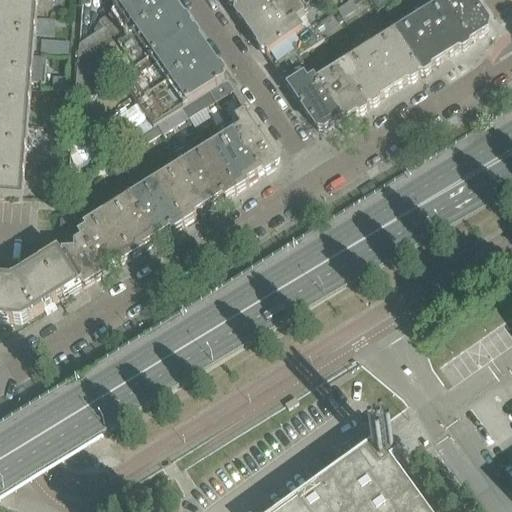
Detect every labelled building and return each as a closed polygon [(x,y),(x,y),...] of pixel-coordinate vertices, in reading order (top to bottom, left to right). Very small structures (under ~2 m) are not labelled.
[(37,0),(0,0),(0,54),(34,58),(36,30),(51,31),(52,22),(36,21),(37,0)] [(192,35),(167,0),(131,0),(119,8),(100,22),(94,35),(96,37),(108,56),(119,49),(136,71),(121,82),(122,83),(192,35)] [(225,0),(235,13),(253,0),(225,0)] [(304,34),(299,26),(306,21),(291,0),(253,0),(235,13),(267,59),(287,46),(304,34)] [(376,0),(373,2),(377,9),(388,2),(386,0),(376,0)] [(489,29),(468,0),(448,0),(442,4),(445,8),(420,24),(444,63),(459,54),(463,55),(468,51),(469,47),(487,36),(489,29)] [(359,11),(358,9),(350,4),(337,13),(343,22),(359,11)] [(431,71),(444,63),(420,24),(370,56),(393,95),(408,86),(412,87),(417,83),(418,80),(420,80),(421,78),(425,79),(430,75),(431,71)] [(227,85),(192,35),(122,83),(130,95),(110,109),(117,120),(138,106),(145,117),(123,133),(131,145),(143,137),(153,130),(153,131),(158,128),(183,113),(210,96),(227,85)] [(364,50),(358,41),(351,46),(357,55),(364,50)] [(273,68),(293,54),(287,46),(267,59),(273,68)] [(0,127),(28,129),(33,63),(34,58),(0,54),(0,127)] [(393,95),(370,56),(320,88),(317,83),(307,89),(303,84),(290,93),(318,134),(325,135),(344,123),(347,124),(357,118),(361,119),(366,116),(367,112),(369,112),(370,110),(374,111),(379,107),(380,103),(393,95)] [(217,107),(234,96),(227,85),(210,96),(216,106),(217,107)] [(189,123),(216,106),(210,96),(183,113),(189,123)] [(279,161),(242,108),(237,112),(242,119),(239,121),(245,131),(209,154),(236,197),(276,172),(279,161)] [(165,138),(189,123),(183,113),(158,128),(164,136),(165,138)] [(25,165),(27,135),(28,129),(0,127),(0,200),(23,202),(25,174),(36,175),(37,166),(25,165)] [(164,136),(158,128),(153,131),(153,130),(143,137),(148,146),(164,136)] [(236,197),(209,154),(157,187),(184,230),(207,215),(207,212),(209,210),(224,201),(226,203),(236,197)] [(184,230),(157,187),(105,219),(132,262),(155,248),(154,244),(172,234),(174,236),(184,230)] [(132,262),(105,219),(87,230),(90,234),(82,239),(85,243),(75,249),(76,255),(64,256),(63,257),(62,262),(82,294),(102,281),(102,277),(120,266),(121,269),(132,262)] [(54,307),(64,301),(69,298),(70,301),(82,294),(62,262),(59,255),(53,258),(49,251),(39,257),(43,265),(35,270),(30,263),(23,268),(27,275),(12,284),(0,283),(0,328),(4,329),(4,326),(23,327),(45,313),(47,317),(57,311),(54,307)] [(154,353),(149,346),(147,342),(136,348),(144,360),(154,353)] [(177,393),(174,388),(162,368),(154,353),(144,360),(136,348),(83,381),(73,387),(76,393),(89,413),(101,433),(104,438),(177,393)] [(424,511),(392,466),(401,460),(387,441),(287,511),(424,511)]
